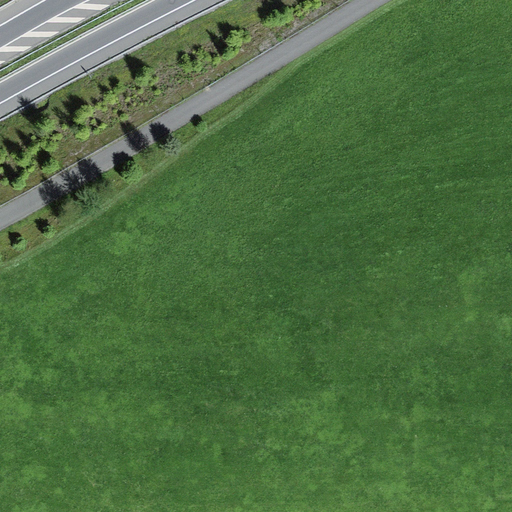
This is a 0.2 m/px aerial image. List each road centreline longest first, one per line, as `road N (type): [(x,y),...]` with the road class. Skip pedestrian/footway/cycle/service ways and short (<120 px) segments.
road 1 (track): [(0,218),(377,0)]
road 2 (motorway): [(0,95),(180,0)]
